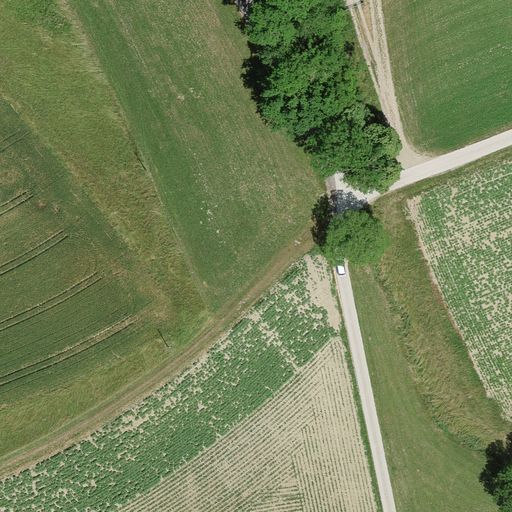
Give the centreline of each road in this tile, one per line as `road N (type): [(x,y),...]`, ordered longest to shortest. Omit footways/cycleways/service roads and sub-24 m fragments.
road 1 (unclassified): [(511,134),(347,205),(341,220),(338,257),(388,511)]
road 2 (track): [(0,465),(153,375),(347,205)]
road 3 (track): [(374,0),(406,177)]
